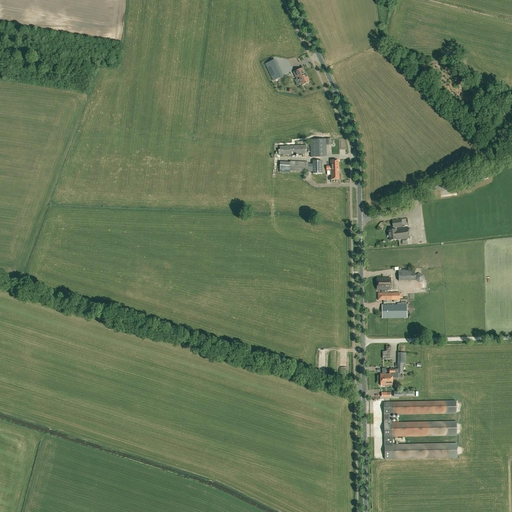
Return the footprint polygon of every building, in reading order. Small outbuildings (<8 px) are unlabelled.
[(265,64),(273,81),(281,77),(273,60),(265,64)] [(290,62),(283,62),(285,79),(292,78),(290,62)] [(297,79),(298,78),(302,85),(309,82),(305,74),(305,75),(301,68),(293,72),(297,79)] [(310,157),(326,156),(325,139),(309,140),(310,157)] [(278,146),(278,155),(307,154),(306,145),(278,146)] [(322,160),(312,161),(312,174),(322,174),(322,160)] [(326,167),(326,170),(331,170),(331,180),(339,179),(338,160),(330,160),(331,166),(326,167)] [(280,161),(279,171),(279,173),(284,173),(284,171),(308,172),(308,162),(280,161)] [(486,204),(487,213),(496,212),(496,210),(501,210),(500,197),(463,199),(464,205),(486,204)] [(430,214),(425,215),(428,233),(429,234),(433,233),(434,231),(434,229),(436,228),(436,226),(439,222),(436,220),(440,219),(441,223),(443,221),(453,223),(455,213),(455,210),(453,209),(451,211),(447,210),(446,203),(431,206),(434,208),(434,207),(435,212),(436,208),(440,209),(441,211),(437,216),(435,214),(434,215),(430,214)] [(464,234),(503,231),(502,217),(488,218),(488,215),(468,216),(468,221),(482,220),(482,224),(473,224),(462,225),(462,231),(464,231),(464,234)] [(393,221),(394,228),(397,228),(403,227),(402,219),(393,221)] [(389,231),(390,241),(410,238),(409,228),(397,229),(397,228),(394,228),(394,230),(389,231)] [(398,270),(398,281),(415,280),(415,281),(419,283),(424,280),(423,275),(419,273),(415,275),(415,270),(398,270)] [(391,278),(384,278),(377,278),(377,289),(384,289),(384,293),(387,293),(387,289),(391,289),(391,278)] [(381,293),(381,300),(414,300),(414,291),(399,292),(387,293),(384,293),(381,293)] [(381,305),(382,318),(407,318),(406,302),(401,302),(401,305),(381,305)] [(382,351),(382,359),(390,358),(390,351),(391,351),(391,347),(385,346),(385,351),(382,351)] [(380,374),(380,385),(392,385),(392,373),(395,373),(395,369),(389,369),(389,374),(380,374)] [(456,422),(391,423),(391,414),(456,413),(456,401),(384,402),(385,459),(457,458),(457,443),(397,444),(397,440),(403,440),(403,438),(397,438),(397,437),(457,435),(456,422)]
